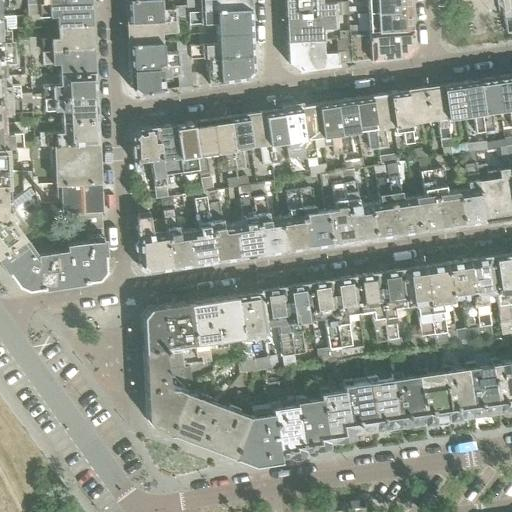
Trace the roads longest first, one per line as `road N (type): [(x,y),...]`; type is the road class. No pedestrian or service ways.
road 1 (residential): [(125,289),(511,231)]
road 2 (residential): [(511,454),(228,495),(164,511)]
road 3 (unknown): [(228,495),(205,462),(151,435),(132,412),(122,354),(125,289)]
road 4 (residential): [(0,321),(140,511)]
road 5 (residential): [(125,289),(116,111)]
road 6 (residential): [(116,111),(274,87)]
road 7 (residential): [(274,87),(431,65)]
road 8 (residential): [(0,313),(125,289)]
